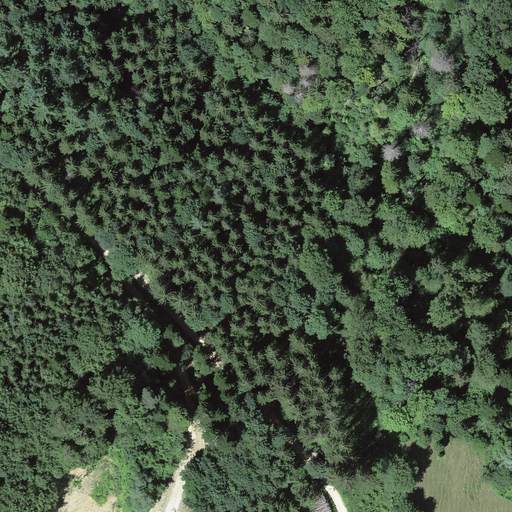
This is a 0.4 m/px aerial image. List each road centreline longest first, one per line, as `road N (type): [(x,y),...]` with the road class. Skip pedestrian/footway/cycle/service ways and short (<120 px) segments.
road 1 (track): [(0,164),(174,312),(323,479),(339,511)]
road 2 (track): [(511,247),(419,192),(350,169),(186,0)]
road 3 (track): [(168,511),(193,429),(185,377),(111,255)]
road 4 (track): [(232,119),(289,143),(318,167),(350,169)]
